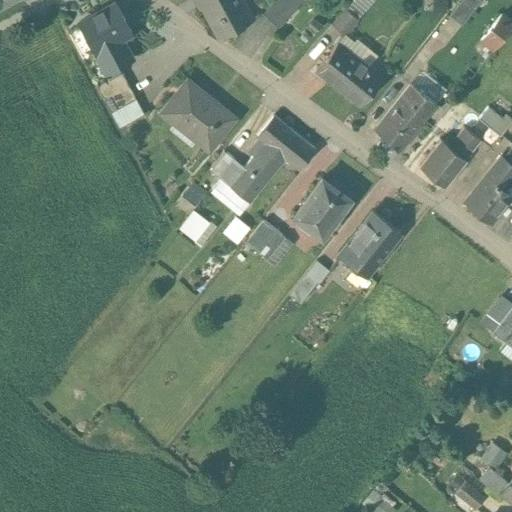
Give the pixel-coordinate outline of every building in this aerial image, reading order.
[(253,18),(243,0),(197,0),(218,38),(253,18)] [(282,0),(274,0),(263,13),(278,27),(293,10),(282,0)] [(302,0),(301,0),(282,0),(293,10),(302,0)] [(459,0),(448,15),(461,25),(480,0),(459,0)] [(115,2),(79,22),(106,73),(109,78),(121,72),(118,67),(132,59),(121,38),(131,33),(115,2)] [(346,9),(332,24),(343,34),(357,19),(346,9)] [(511,22),(499,12),(479,39),(493,50),(511,26),(511,22)] [(360,41),(350,53),(337,42),(316,69),(345,92),(344,94),(359,106),(387,71),(373,60),(377,54),(360,41)] [(411,81),(434,101),(445,88),(422,68),(411,81)] [(109,78),(97,85),(104,99),(128,85),(121,72),(109,78)] [(185,130),(210,98),(187,79),(161,111),(185,130)] [(411,84),(375,129),(400,149),(421,123),(420,122),(435,104),(411,84)] [(128,85),(104,99),(111,112),(135,99),(128,85)] [(208,149),(234,117),(210,98),(185,130),(208,149)] [(135,99),(111,112),(119,127),(143,114),(135,99)] [(502,119),(487,107),(478,119),(500,136),(511,120),(505,115),(502,119)] [(244,166),(229,185),(250,202),(286,157),(298,167),(314,147),(274,115),(258,135),(265,140),(244,166)] [(448,145),(440,139),(418,165),(444,187),(466,160),(465,159),(480,140),(464,127),(448,145)] [(511,143),(502,157),(511,164),(511,143)] [(225,151),(210,170),(219,177),(234,159),(225,151)] [(511,164),(502,157),(487,175),(485,174),(463,202),(491,224),(511,196),(511,195),(511,194),(511,164)] [(234,159),(219,177),(229,185),(244,166),(234,159)] [(322,177),(293,215),(322,236),(350,198),(349,197),(352,192),(338,182),(335,187),(322,177)] [(194,209),(182,224),(190,230),(202,215),(194,209)] [(373,210),(338,254),(365,276),(401,231),(373,210)] [(222,230),(237,241),(249,225),(235,214),(222,230)] [(264,220),(247,241),(264,254),(281,233),(264,220)] [(281,233),(264,254),(274,262),(291,241),(281,233)] [(317,260),(307,272),(317,281),(317,282),(318,283),(329,269),(317,260)] [(307,272),(289,294),(300,303),(317,282),(317,281),(307,272)] [(511,304),(492,331),(505,342),(508,339),(507,338),(511,330),(511,304)] [(504,454),(491,445),(481,457),(494,467),(504,454)] [(507,483),(492,471),(483,482),(499,495),(500,492),(507,483)] [(511,476),(507,483),(500,492),(511,501),(511,476)] [(485,495),(465,480),(455,492),(462,497),(476,507),(485,495)] [(462,497),(456,492),(449,501),(455,506),(462,497)]
